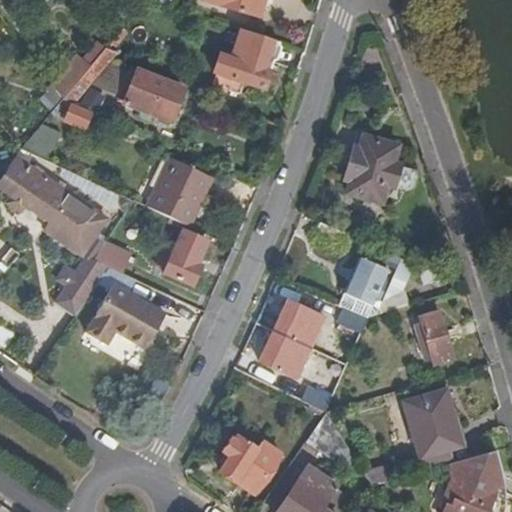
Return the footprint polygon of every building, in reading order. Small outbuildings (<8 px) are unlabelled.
[(205,0),(205,2),(253,16),(256,4),(262,5),(263,0),(205,0)] [(278,46),(235,31),(226,57),(236,60),(229,80),(262,92),(278,46)] [(114,56),(103,52),(87,71),(80,80),(88,86),(114,56)] [(68,94),(80,80),(87,71),(75,60),(56,83),(68,94)] [(124,105),(123,107),(169,124),(178,103),(176,102),(181,90),(136,72),(135,75),(129,72),(118,102),(124,105)] [(63,99),(73,104),(88,86),(80,80),(68,94),(63,99)] [(90,121),(72,111),(64,126),(81,135),(90,121)] [(23,147),(20,150),(40,160),(59,136),(41,125),(23,147)] [(342,183),(349,185),(346,196),(381,206),(386,189),(391,190),(399,166),(392,164),(397,149),(363,139),(360,150),(352,148),(342,183)] [(30,169),(15,159),(7,169),(11,172),(0,187),(0,191),(12,200),(8,206),(20,214),(26,206),(52,223),(45,233),(81,257),(106,221),(44,179),(40,174),(33,169),(30,169)] [(169,161),(146,210),(184,228),(199,199),(201,200),(211,180),(169,161)] [(126,216),(133,204),(118,197),(117,201),(118,207),(121,213),(126,216)] [(340,251),(346,237),(320,226),(315,240),(340,251)] [(183,234),(170,261),(164,272),(163,275),(191,288),(200,270),(196,268),(206,245),(183,234)] [(92,265),(105,246),(100,242),(68,285),(89,299),(95,291),(107,272),(100,269),(92,265)] [(100,269),(107,272),(120,278),(127,263),(107,254),(100,269)] [(164,272),(170,261),(161,256),(155,267),(164,272)] [(386,272),(359,260),(343,295),(371,308),(365,320),(366,320),(375,317),(380,304),(378,303),(389,279),(384,277),(386,272)] [(408,267),(398,262),(380,304),(375,317),(406,308),(399,288),(408,267)] [(112,289),(85,336),(106,349),(113,336),(144,353),(164,319),(112,289)] [(365,320),(371,308),(343,295),(337,308),(365,320)] [(295,382),(288,397),(325,414),(354,346),(333,336),(322,362),(306,355),(317,331),(322,333),(325,327),(329,329),(332,325),(288,304),(259,366),(295,382)] [(422,363),(431,360),(434,367),(452,361),(436,314),(417,321),(423,338),(416,341),(422,363)] [(403,404),(418,460),(460,448),(445,392),(403,404)] [(325,414),(305,443),(321,454),(337,432),(326,414),(325,414)] [(230,458),(221,474),(254,497),(281,459),(261,446),(257,453),(239,440),(236,444),(232,441),(224,454),(230,458)] [(497,453),(464,463),(453,488),(459,490),(450,507),(446,506),(443,511),(486,511),(501,478),(490,473),(497,453)] [(334,490),(305,470),(275,511),(324,511),(321,509),(334,490)] [(390,483),(371,489),(387,499),(390,483)]
